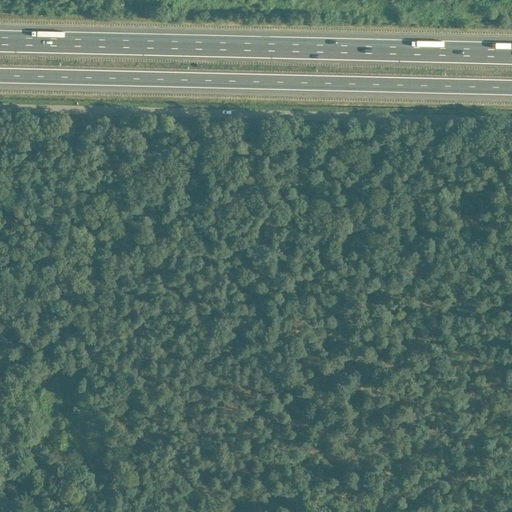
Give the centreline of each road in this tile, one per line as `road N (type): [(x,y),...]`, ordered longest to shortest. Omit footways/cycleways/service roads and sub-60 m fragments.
road 1 (motorway): [(511,52),(0,39)]
road 2 (unclassified): [(0,107),(511,120)]
road 3 (motorway): [(0,76),(511,87)]
